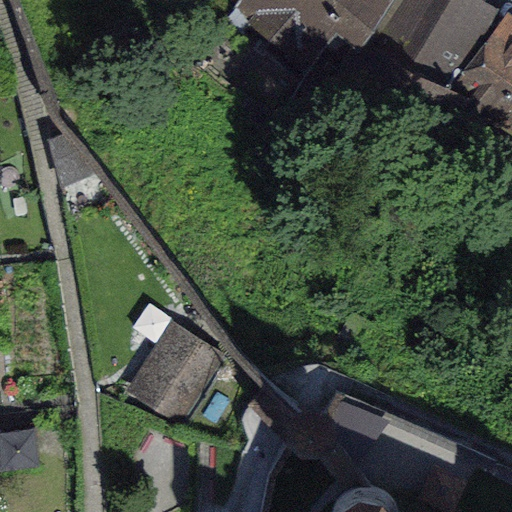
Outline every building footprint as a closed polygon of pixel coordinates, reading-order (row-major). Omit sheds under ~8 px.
[(240,0),(235,8),(309,70),(340,26),(361,43),(390,0),(240,0)] [(463,0),(399,0),(352,79),(354,81),(335,113),(320,104),(314,114),(415,175),(442,130),(429,123),(451,88),(446,85),(488,15),(463,0)] [(511,30),(501,22),(451,88),(511,133),(511,30)] [(511,150),(509,148),(490,178),(511,192),(511,150)] [(217,359),(176,332),(139,390),(180,416),(217,359)] [(373,426),(368,419),(360,414),(351,412),(342,413),(334,418),(329,426),(327,435),(329,444),(334,451),(342,456),(351,458),(360,457),(367,452),(372,444),(374,435),(373,426)] [(387,488),(371,497),(367,511),(426,511),(411,490),(387,488)]
